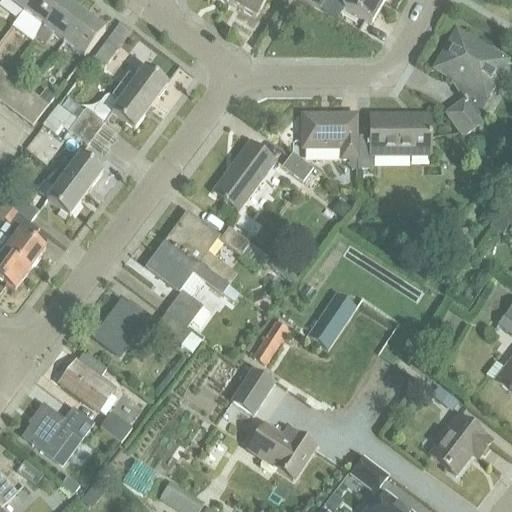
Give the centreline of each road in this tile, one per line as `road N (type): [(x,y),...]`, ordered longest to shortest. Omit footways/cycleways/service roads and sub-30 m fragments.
road 1 (residential): [(30,356),(242,75)]
road 2 (residential): [(242,75),(385,76),(439,0)]
